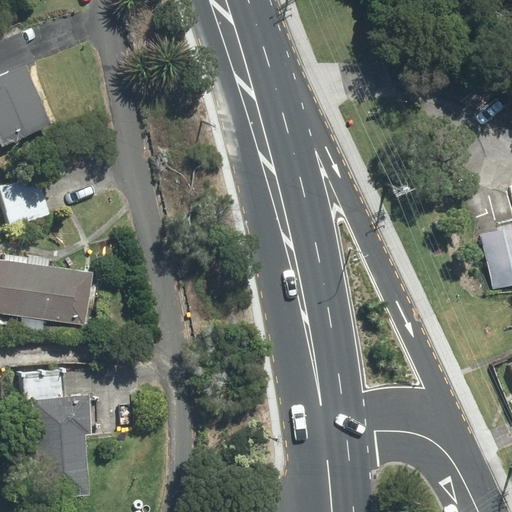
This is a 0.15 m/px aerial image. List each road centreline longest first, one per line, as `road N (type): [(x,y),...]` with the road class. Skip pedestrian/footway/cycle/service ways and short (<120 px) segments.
road 1 (primary): [(245,42),(315,126),(436,389),(457,459)]
road 2 (primary): [(245,42),(302,263),(323,427)]
road 3 (unclassified): [(457,459),(436,437),(411,427),(323,427)]
